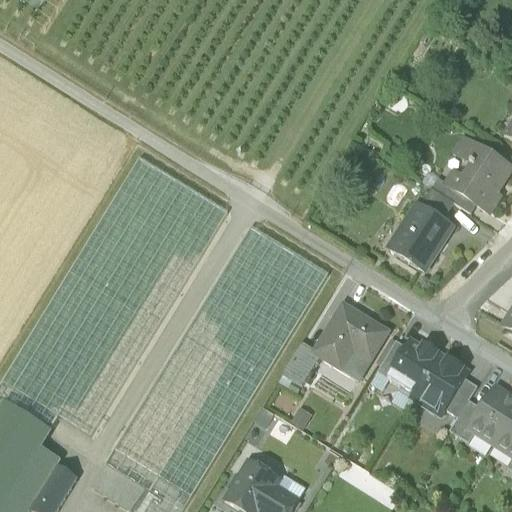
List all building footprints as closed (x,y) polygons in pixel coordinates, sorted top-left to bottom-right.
[(456,179),(448,190),(447,192),(475,209),(489,218),(500,202),(495,199),(511,174),(463,144),(453,160),(474,173),(466,185),(456,179)] [(90,442),(228,218),(140,163),(0,389),(0,405),(5,409),(49,436),(58,422),(90,442)] [(432,195),(454,209),(469,219),(475,209),(447,192),(448,190),(438,184),(432,195)] [(420,212),(443,227),(454,209),(432,195),(420,212)] [(424,277),(453,233),(443,227),(420,212),(417,210),(389,255),(424,277)] [(185,511),(328,279),(251,232),(91,493),(121,511),(185,511)] [(388,338),(343,311),(315,358),(314,359),(321,363),(359,387),(388,338)] [(407,354),(397,347),(377,378),(388,384),(407,354)] [(422,354),(411,347),(407,354),(388,384),(401,393),(399,396),(415,406),(443,362),(424,351),(422,354)] [(314,359),(315,358),(301,350),(282,380),(303,393),(321,363),(314,359)] [(469,379),(443,362),(415,406),(441,422),(446,415),(465,385),(469,379)] [(478,393),(465,385),(446,415),(459,423),(469,407),(478,393)] [(511,424),(511,404),(496,394),(482,415),(470,435),(476,438),(495,451),(511,424)] [(482,415),(469,407),(459,423),(450,437),(469,449),(476,438),(470,435),(482,415)] [(49,436),(5,409),(0,417),(0,511),(59,511),(77,484),(57,471),(61,465),(40,452),(50,436),(49,436)] [(511,424),(495,451),(511,461),(511,424)] [(264,511),(276,493),(280,486),(248,467),(240,481),(237,481),(230,492),(231,495),(224,506),(234,511),(264,511)] [(294,511),(299,506),(276,493),(264,511),(294,511)]
